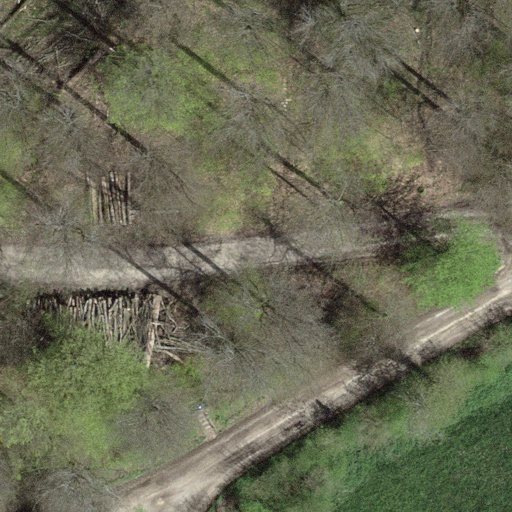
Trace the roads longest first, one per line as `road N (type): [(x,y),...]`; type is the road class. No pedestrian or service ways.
road 1 (track): [(511,228),(114,257),(0,251)]
road 2 (track): [(511,286),(459,309),(179,478),(92,511)]
